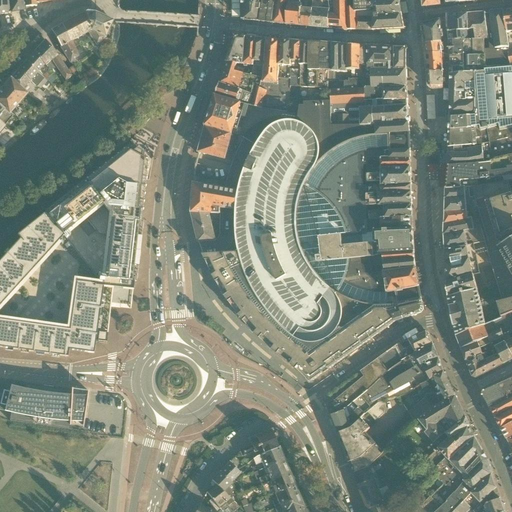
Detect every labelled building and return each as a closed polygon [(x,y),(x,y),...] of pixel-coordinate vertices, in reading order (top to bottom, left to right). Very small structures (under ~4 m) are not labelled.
[(10,13),(9,0),(0,0),(0,15),(10,13)] [(24,0),(9,0),(10,13),(25,10),(25,7),(24,0)] [(252,0),(241,0),(243,20),(253,21),(252,0)] [(252,0),(253,21),(260,22),(262,0),(252,0)] [(277,0),(262,0),(260,22),(275,23),(277,0)] [(287,24),(289,0),(277,0),(275,23),(287,24)] [(289,0),(287,24),(302,26),(302,0),(289,0)] [(302,0),(302,26),(310,27),(311,20),(313,10),(313,1),(313,0),(302,0)] [(313,0),(313,1),(313,10),(311,20),(310,27),(329,29),(329,11),(329,6),(321,6),(321,0),(313,0)] [(329,29),(348,30),(348,19),(347,8),(347,1),(340,1),(335,1),(333,1),(328,0),(321,0),(321,6),(329,6),(329,11),(329,29)] [(380,0),(328,0),(333,1),(335,1),(340,1),(347,1),(347,8),(348,19),(348,30),(356,30),(356,18),(356,8),(356,4),(356,2),(380,0)] [(374,31),(380,30),(405,29),(402,15),(399,0),(380,0),(356,2),(356,4),(356,8),(356,18),(374,19),(374,31)] [(488,68),(505,67),(511,67),(509,53),(508,47),(504,11),(491,12),(486,13),(491,48),(486,49),(487,54),(483,54),(483,66),(484,69),(488,69),(488,68)] [(106,38),(106,37),(101,34),(91,30),(88,12),(63,25),(71,42),(89,33),(97,45),(101,41),(105,46),(111,41),(106,38)] [(106,37),(113,21),(95,13),(88,12),(91,30),(101,34),(106,37)] [(487,54),(486,49),(491,48),(486,13),(468,14),(470,40),(473,40),(474,55),(483,54),(487,54)] [(457,31),(457,40),(470,40),(468,14),(459,15),(459,31),(457,31)] [(448,16),(449,32),(449,41),(457,40),(457,31),(459,31),(459,15),(448,16)] [(356,18),(356,30),(374,31),(374,19),(356,18)] [(426,47),(442,45),(442,42),(441,21),(422,25),(425,44),(426,47)] [(61,47),(71,42),(63,25),(51,31),(58,42),(61,47)] [(236,64),(244,65),(247,38),(239,37),(236,39),(227,63),(235,64),(236,64),(236,65),(236,64)] [(250,65),(253,66),(256,38),(247,38),(244,65),(250,65)] [(263,78),(266,39),(256,38),(253,66),(254,66),(253,71),(252,76),(255,77),(255,76),(262,78),(263,78)] [(288,113),(290,98),(290,97),(290,92),(291,87),(291,80),(281,79),(282,67),(279,67),(282,41),(266,39),(263,78),(262,78),(260,88),(267,91),(262,109),(287,112),(288,113)] [(51,74),(51,73),(53,72),(52,71),(55,68),(51,62),(52,61),(58,56),(45,40),(35,52),(51,74)] [(474,55),(473,48),(473,40),(470,40),(457,40),(449,41),(450,55),(474,55)] [(291,60),(291,41),(282,41),(279,67),(282,67),(281,79),(291,80),(291,60)] [(291,60),(291,80),(291,87),(290,92),(290,97),(290,98),(295,98),(299,99),(300,96),(300,92),(300,87),(301,88),(302,42),(292,41),(291,41),(291,60)] [(78,63),(75,59),(78,56),(71,42),(61,47),(67,57),(74,67),(76,65),(78,63)] [(309,88),(310,43),(302,42),(301,88),(300,87),(300,92),(300,96),(299,99),(300,99),(309,100),(309,88)] [(321,59),(322,43),(310,43),(309,88),(315,88),(315,90),(319,90),(319,59),(321,59)] [(334,82),(333,44),(322,43),(321,59),(319,59),(319,90),(321,90),(329,91),(329,82),(334,82)] [(347,75),(347,45),(333,44),(334,82),(336,82),(337,83),(338,83),(339,82),(349,82),(349,75),(347,75)] [(360,46),(349,45),(347,45),(347,75),(349,75),(349,82),(339,82),(338,83),(337,83),(336,82),(334,82),(329,82),(329,91),(330,91),(332,91),(365,90),(367,88),(367,78),(367,71),(362,71),(362,66),(359,66),(360,58),(360,46)] [(442,52),(442,46),(442,45),(426,47),(427,53),(428,56),(443,55),(442,52)] [(395,70),(395,48),(366,46),(367,71),(367,78),(381,78),(381,79),(407,78),(407,70),(395,70)] [(405,48),(398,48),(395,48),(395,70),(407,70),(407,53),(407,50),(405,48)] [(26,61),(38,72),(47,80),(52,74),(51,73),(51,74),(35,52),(26,61)] [(484,69),(483,66),(483,54),(474,55),(450,55),(450,74),(473,73),(473,72),(484,72),(484,69)] [(429,72),(429,76),(444,75),(444,73),(444,71),(444,70),(443,70),(443,55),(428,56),(428,62),(429,72)] [(72,76),(67,69),(58,56),(52,61),(61,73),(66,80),(72,76)] [(30,81),(38,72),(26,61),(18,70),(30,81)] [(236,64),(235,64),(227,63),(220,83),(252,94),(254,84),(260,88),(262,78),(255,76),(255,77),(252,76),(243,74),(235,71),(236,67),(236,65),(236,64)] [(511,66),(511,67),(505,67),(488,68),(488,69),(484,69),(484,72),(473,72),(473,73),(450,74),(450,84),(450,99),(450,100),(450,108),(450,118),(469,116),(470,128),(480,127),(481,130),(499,125),(500,130),(511,127),(511,66)] [(23,89),(30,81),(18,70),(11,79),(23,89)] [(444,88),(444,84),(444,75),(429,76),(429,87),(433,90),(443,89),(444,88)] [(385,88),(407,87),(407,78),(381,79),(381,78),(367,78),(367,88),(376,87),(376,88),(385,88)] [(15,102),(18,105),(28,93),(23,89),(11,79),(2,89),(5,92),(16,101),(15,102)] [(267,91),(260,88),(254,84),(252,94),(220,83),(216,96),(241,104),(242,104),(255,107),(262,109),(267,91)] [(51,84),(46,88),(50,95),(56,90),(51,84)] [(376,95),(376,88),(376,87),(367,88),(365,90),(366,96),(372,96),(372,95),(376,95)] [(407,87),(385,88),(385,100),(385,101),(408,100),(407,87)] [(0,105),(10,114),(18,105),(15,102),(16,101),(5,92),(2,89),(0,91),(0,105)] [(372,96),(366,96),(365,90),(332,91),(332,105),(331,105),(332,126),(362,126),(362,125),(409,123),(408,100),(385,101),(385,100),(372,101),(372,96)] [(239,114),(242,104),(241,104),(216,96),(212,107),(239,115),(239,114)] [(331,102),(309,103),(305,103),(305,106),(300,106),(299,115),(288,113),(287,112),(287,113),(262,109),(255,107),(242,104),(239,114),(239,115),(212,107),(206,127),(232,134),(240,136),(233,161),(248,164),(243,177),(239,191),(237,204),(237,210),(236,217),(237,230),(273,228),(296,227),(298,227),(298,223),(298,218),(298,216),(298,213),(299,208),(299,205),(300,203),(301,198),(302,194),(302,193),(304,188),(307,183),(309,179),(311,175),(312,173),(314,171),(317,167),(320,164),(321,163),(324,160),(328,156),(334,151),(337,150),(341,147),(347,145),(349,143),(357,140),(365,138),(368,138),(373,137),(379,136),(382,136),(390,136),(390,137),(391,137),(391,138),(406,137),(409,135),(410,135),(410,133),(409,123),(362,125),(362,126),(332,126),(331,105),(331,102)] [(0,120),(4,124),(5,124),(5,125),(13,116),(10,114),(0,105),(0,120)] [(463,129),(470,128),(469,116),(450,118),(449,130),(463,129)] [(496,142),(511,138),(511,127),(500,130),(499,125),(481,130),(480,127),(470,128),(463,129),(449,130),(449,147),(449,148),(477,145),(496,143),(496,142)] [(226,159),(232,134),(206,127),(199,153),(226,159)] [(343,247),(347,246),(373,243),(374,257),(370,257),(373,274),(384,273),(382,263),(385,262),(384,254),(379,254),(379,242),(375,242),(375,232),(367,232),(347,235),(347,234),(342,222),(336,211),(335,210),(327,201),(316,192),(321,182),(328,173),(336,165),(346,159),(347,158),(356,153),(367,150),(378,148),(391,148),(391,146),(406,146),(407,146),(409,148),(411,148),(411,146),(410,137),(410,135),(409,135),(406,137),(391,138),(391,137),(390,137),(390,136),(382,136),(379,136),(373,137),(368,138),(365,138),(357,140),(349,143),(347,145),(341,147),(337,150),(334,151),(328,156),(324,160),(321,163),(320,164),(317,167),(314,171),(312,173),(311,175),(309,179),(307,183),(304,188),(302,193),(302,194),(301,198),(300,203),(299,205),(299,208),(298,213),(298,218),(298,223),(298,227),(296,227),(273,228),(274,236),(275,241),(276,246),(278,251),(279,256),(281,261),(283,266),(285,271),(288,275),(308,264),(307,264),(309,263),(312,268),(316,273),(320,278),(325,283),(330,288),(336,292),(342,295),(348,298),(354,301),(361,303),(367,304),(374,305),(381,306),(387,305),(394,305),(400,304),(400,303),(401,302),(401,303),(420,299),(420,298),(422,298),(422,297),(420,289),(420,288),(418,289),(418,288),(417,288),(404,290),(405,291),(403,291),(404,291),(399,292),(399,293),(398,293),(389,294),(388,294),(388,293),(375,294),(369,292),(364,291),(353,288),(344,282),(349,265),(349,259),(346,259),(345,260),(318,262),(318,257),(322,256),(322,253),(322,249),(320,237),(342,235),(343,247)] [(477,145),(449,148),(449,166),(474,164),(484,162),(484,163),(494,160),(494,159),(511,154),(511,138),(496,142),(496,143),(477,145)] [(411,151),(411,148),(409,148),(407,146),(406,146),(391,146),(391,148),(378,148),(367,150),(356,153),(347,158),(368,158),(390,159),(391,159),(411,159),(411,158),(411,151)] [(97,278),(133,282),(146,162),(141,159),(141,154),(140,153),(141,151),(137,149),(136,151),(134,150),(130,153),(124,150),(45,213),(97,278)] [(511,154),(494,159),(494,160),(484,163),(484,162),(474,164),(449,166),(447,182),(461,181),(473,180),(480,180),(511,175),(511,154)] [(368,166),(368,158),(347,158),(346,159),(336,165),(328,173),(321,182),(316,192),(327,201),(335,210),(367,208),(367,206),(367,195),(367,187),(367,186),(364,186),(364,170),(364,165),(368,166)] [(371,166),(371,168),(371,169),(411,168),(411,159),(391,159),(390,159),(368,158),(368,166),(371,166)] [(383,182),(383,185),(412,184),(411,168),(371,169),(371,168),(367,168),(367,174),(368,183),(383,182)] [(485,242),(502,302),(498,303),(502,317),(502,318),(510,315),(511,313),(511,181),(481,186),(484,194),(475,196),(467,199),(467,198),(466,198),(466,188),(462,188),(461,186),(461,181),(447,182),(447,186),(446,189),(447,189),(446,191),(445,236),(445,250),(468,246),(474,244),(485,242)] [(239,191),(195,184),(194,183),(192,213),(192,214),(193,214),(210,214),(210,215),(210,214),(211,214),(219,214),(221,214),(221,208),(222,209),(222,208),(237,210),(237,204),(239,191)] [(412,193),(412,184),(383,185),(381,185),(381,186),(367,187),(367,195),(412,193)] [(374,206),(374,207),(412,205),(412,204),(413,204),(412,193),(367,195),(367,206),(374,206)] [(375,232),(378,232),(376,219),(413,217),(412,205),(374,207),(371,207),(371,212),(369,212),(370,219),(367,219),(367,232),(375,232)] [(367,232),(367,219),(367,208),(335,210),(336,211),(342,222),(347,234),(347,235),(367,232)] [(0,260),(0,346),(66,356),(67,349),(92,353),(94,341),(107,342),(111,304),(130,306),(133,282),(97,278),(45,213),(17,235),(20,238),(0,260)] [(199,242),(216,241),(212,222),(211,218),(211,217),(210,215),(210,214),(193,214),(192,214),(199,242)] [(378,232),(413,229),(413,217),(376,219),(378,232)] [(240,287),(248,299),(288,275),(285,271),(283,266),(281,261),(279,256),(278,251),(276,246),(275,241),(274,236),(273,228),(237,230),(237,237),(238,245),(240,252),(222,254),(229,269),(240,287)] [(384,254),(415,252),(413,229),(378,232),(375,232),(375,242),(379,242),(379,254),(384,254)] [(322,249),(343,247),(342,235),(320,237),(322,249)] [(318,262),(345,260),(346,259),(349,259),(370,257),(374,257),(373,243),(347,246),(343,247),(322,249),(322,253),(322,256),(318,257),(318,262)] [(474,244),(468,246),(445,250),(446,263),(477,258),(474,244)] [(385,263),(416,260),(415,252),(384,254),(385,262),(385,263)] [(253,305),(248,299),(240,287),(229,269),(222,254),(204,255),(214,277),(226,297),(240,316),(256,334),(273,350),(292,365),(309,382),(312,382),(383,331),(373,317),(314,359),(304,352),(284,337),(268,322),(253,305)] [(385,272),(384,273),(373,274),(370,257),(349,259),(349,265),(344,282),(353,288),(364,291),(369,292),(375,294),(388,293),(388,294),(389,294),(385,272)] [(447,282),(447,283),(474,275),(480,274),(477,258),(446,263),(447,282)] [(385,272),(416,268),(417,268),(416,260),(385,263),(385,262),(382,263),(384,273),(385,272)] [(308,264),(288,275),(248,299),(253,305),(268,322),(284,337),(304,352),(314,359),(373,317),(383,331),(396,322),(405,319),(401,303),(401,302),(400,303),(400,304),(394,305),(387,305),(381,306),(374,305),(367,304),(361,303),(354,301),(348,298),(342,295),(336,292),(330,288),(325,283),(320,278),(316,273),(312,268),(309,263),(307,264),(308,264)] [(418,289),(420,288),(420,287),(417,268),(416,268),(385,272),(389,294),(398,293),(399,293),(399,292),(404,291),(403,291),(405,291),(404,290),(417,288),(418,288),(418,289)] [(480,274),(474,275),(447,283),(448,298),(449,298),(478,290),(485,288),(481,274),(480,274)] [(479,291),(478,290),(449,298),(450,306),(447,307),(452,327),(455,327),(457,336),(486,325),(486,324),(478,291),(479,291)] [(401,303),(405,319),(422,313),(424,311),(424,310),(423,305),(422,298),(420,298),(420,299),(401,303)] [(511,318),(510,315),(502,318),(502,317),(486,324),(486,325),(457,336),(462,349),(488,338),(490,343),(494,342),(503,337),(509,334),(509,335),(511,333),(511,318)] [(405,360),(434,344),(427,332),(398,345),(405,360)] [(511,339),(511,340),(509,335),(509,334),(503,337),(511,353),(511,339)] [(504,364),(511,359),(511,353),(503,337),(494,342),(495,344),(497,348),(496,348),(504,364)] [(490,344),(490,343),(488,338),(462,349),(467,361),(481,356),(487,353),(491,351),(489,347),(490,347),(489,345),(490,344)] [(497,348),(495,344),(494,342),(490,343),(490,344),(489,345),(490,347),(489,347),(491,351),(493,351),(495,357),(489,359),(469,368),(473,377),(477,378),(504,364),(496,348),(497,348)] [(417,371),(439,358),(434,344),(405,360),(402,361),(403,362),(389,372),(380,380),(386,388),(397,379),(416,368),(417,371)] [(402,361),(405,360),(398,345),(388,352),(378,359),(389,372),(403,362),(402,361)] [(469,368),(489,359),(487,353),(481,356),(467,361),(469,368)] [(415,389),(421,385),(422,385),(431,380),(445,373),(439,358),(417,371),(416,368),(397,379),(386,388),(380,380),(368,390),(379,403),(385,401),(406,396),(407,395),(415,390),(415,389)] [(380,380),(389,372),(378,359),(361,372),(365,377),(335,401),(326,404),(331,416),(342,412),(368,390),(380,380)] [(427,395),(450,384),(445,373),(431,380),(422,385),(421,385),(426,396),(427,396),(427,395)] [(506,399),(511,396),(511,378),(484,392),(483,395),(490,408),(507,399),(506,399)] [(0,409),(5,411),(11,413),(10,421),(66,429),(72,390),(25,383),(24,389),(12,386),(11,387),(0,384),(0,409)] [(426,396),(432,408),(433,409),(441,403),(455,395),(450,384),(427,395),(427,396),(426,396)] [(66,429),(70,430),(70,429),(70,426),(83,427),(88,391),(72,389),(72,390),(66,429)] [(352,428),(361,419),(364,416),(367,413),(368,412),(379,403),(368,390),(342,412),(331,416),(338,434),(352,428)] [(433,409),(432,408),(428,411),(421,417),(418,420),(425,428),(423,430),(434,443),(435,443),(442,437),(446,433),(447,434),(467,419),(455,395),(441,403),(433,409)] [(428,411),(432,408),(426,396),(425,397),(419,403),(416,405),(409,413),(415,423),(418,420),(421,417),(428,411)] [(511,396),(506,399),(507,399),(490,408),(496,419),(511,412),(511,411),(511,396)] [(386,405),(385,401),(379,403),(368,412),(376,421),(385,413),(380,409),(383,406),(386,405)] [(511,411),(511,412),(496,419),(502,429),(511,423),(511,411)] [(389,430),(380,438),(390,448),(415,423),(409,413),(390,431),(389,430)] [(338,434),(346,455),(354,474),(367,469),(370,467),(384,453),(372,440),(365,433),(370,428),(361,419),(352,428),(338,434)] [(463,431),(470,426),(467,419),(447,434),(446,433),(442,437),(435,443),(440,449),(447,442),(453,438),(454,438),(463,431)] [(511,423),(502,429),(508,439),(511,437),(511,423)] [(449,460),(475,437),(470,426),(463,431),(454,438),(453,438),(447,442),(440,449),(438,451),(436,453),(430,447),(427,450),(432,456),(427,460),(436,470),(447,458),(449,460)] [(254,451),(257,457),(279,448),(275,439),(276,438),(278,437),(279,436),(279,435),(279,433),(278,432),(278,431),(276,430),(275,430),(274,430),(273,430),(257,437),(258,440),(251,443),(252,446),(241,450),(244,456),(254,451)] [(483,451),(475,437),(449,460),(447,458),(436,470),(433,473),(446,487),(461,472),(462,473),(483,451)] [(261,470),(284,460),(279,448),(257,457),(253,460),(255,465),(256,465),(259,471),(261,471),(261,470)] [(486,458),(484,452),(483,451),(462,473),(461,472),(446,487),(453,495),(454,495),(459,490),(459,488),(467,479),(486,458)] [(244,466),(235,457),(230,462),(238,470),(244,466)] [(446,503),(441,507),(435,511),(454,511),(481,484),(492,474),(487,459),(486,458),(467,479),(459,488),(459,490),(454,495),(453,495),(446,503)] [(267,482),(289,473),(287,467),(288,466),(287,462),(285,462),(284,460),(261,470),(261,471),(259,471),(254,474),(256,480),(259,479),(261,485),(267,483),(267,482)] [(241,473),(238,470),(230,462),(225,467),(236,478),(241,473)] [(231,483),(236,478),(225,467),(220,472),(231,483)] [(390,511),(389,509),(397,506),(388,486),(380,490),(375,479),(370,467),(367,469),(354,474),(368,511),(390,511)] [(231,483),(220,472),(212,480),(217,485),(231,499),(233,497),(234,495),(233,494),(233,493),(232,493),(235,490),(232,483),(231,483)] [(265,498),(295,485),(289,473),(267,482),(267,483),(270,489),(269,491),(263,493),(265,498)] [(478,511),(489,501),(494,497),(499,493),(497,488),(492,475),(492,474),(481,484),(454,511),(468,511),(472,509),(474,510),(475,511),(478,511)] [(212,506),(210,510),(213,511),(217,511),(220,510),(222,511),(228,507),(232,511),(233,511),(235,510),(235,511),(239,507),(231,499),(217,485),(213,488),(211,487),(208,490),(208,492),(207,493),(216,504),(212,506)] [(300,498),(295,486),(295,485),(265,498),(267,502),(272,500),(276,508),(300,498)] [(494,497),(495,501),(487,504),(483,511),(482,511),(505,511),(501,499),(499,493),(494,497)] [(436,502),(431,498),(430,497),(420,507),(425,511),(435,511),(441,507),(436,502)] [(305,511),(303,505),(304,504),(302,500),(300,499),(300,498),(276,508),(277,511),(305,511)]
